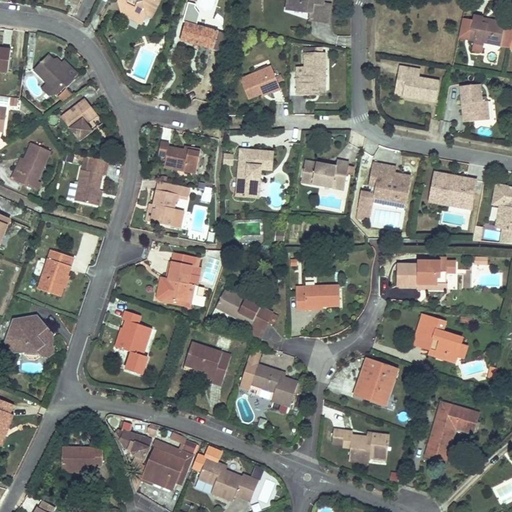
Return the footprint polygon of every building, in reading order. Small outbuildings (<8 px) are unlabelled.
[(127,0),(116,0),(123,15),(124,4),(128,1),(127,0)] [(123,15),(129,20),(132,15),(141,20),(143,15),(150,19),(158,5),(153,0),(127,0),(128,1),(124,4),(123,15)] [(288,0),(287,8),(293,8),(294,1),(298,0),(288,0)] [(324,4),(324,0),(298,0),(294,1),(293,8),(314,11),(313,20),(330,22),(332,5),(324,4)] [(195,5),(189,4),(179,40),(212,51),(218,30),(197,23),(199,14),(194,8),(195,5)] [(482,17),(473,15),(472,20),(470,30),(478,31),(476,41),(474,50),(485,52),(487,43),(510,47),(511,38),(511,32),(503,31),(504,27),(505,23),(486,19),(486,24),(481,23),(482,18),(482,17)] [(476,41),(478,31),(470,30),(472,20),(462,18),(458,37),(476,41)] [(221,53),(227,32),(218,30),(212,51),(221,53)] [(0,68),(6,70),(10,46),(0,45),(0,68)] [(327,53),(303,53),(304,75),(296,75),(296,96),(306,96),(306,88),(327,88),(327,76),(324,76),(324,68),(327,68),(327,53)] [(51,58),(47,54),(32,67),(53,89),(60,83),(68,75),(65,72),(65,63),(60,59),(58,61),(56,64),(51,58)] [(255,73),(272,66),(269,59),(252,66),(255,73)] [(282,91),(272,66),(255,73),(242,78),(251,99),(262,95),(272,90),(274,95),(282,91)] [(421,79),(423,70),(402,66),(401,75),(409,77),(405,97),(417,100),(418,96),(424,97),(423,101),(438,104),(442,83),(421,79)] [(60,83),(64,86),(71,78),(68,75),(60,83)] [(405,97),(409,77),(401,75),(397,96),(405,97)] [(482,98),(481,83),(462,84),(462,99),(467,99),(468,107),(463,107),(463,120),(483,119),(483,109),(488,109),(488,98),(482,98)] [(72,94),(67,88),(58,96),(63,102),(72,94)] [(327,88),(306,88),(306,96),(326,96),(327,88)] [(264,99),(274,95),(272,90),(262,95),(264,99)] [(97,115),(85,98),(61,116),(80,141),(93,131),(86,123),(97,115)] [(161,157),(159,168),(192,176),(197,155),(179,150),(165,146),(166,144),(157,141),(154,155),(161,157)] [(37,180),(49,151),(30,143),(24,158),(18,173),(14,172),(11,179),(37,190),(40,181),(37,180)] [(274,152),(240,149),(236,195),(254,197),(256,178),(258,178),(258,174),(261,174),(261,168),(273,169),(274,152)] [(224,153),(223,164),(232,165),(234,154),(224,153)] [(18,173),(24,158),(20,157),(14,172),(18,173)] [(88,170),(78,168),(75,184),(70,183),(67,201),(100,206),(102,190),(100,190),(102,175),(105,175),(108,160),(90,158),(88,170)] [(349,164),(337,161),(336,166),(322,164),(321,166),(317,165),(317,163),(305,160),(301,181),(332,187),(333,180),(345,183),(349,164)] [(397,168),(375,164),(371,186),(374,187),(372,193),(363,191),(358,217),(369,219),(370,215),(372,216),(375,201),(377,195),(387,197),(386,203),(398,206),(399,204),(408,205),(414,177),(404,175),(403,180),(395,179),(395,174),(397,168)] [(454,178),(437,175),(431,203),(449,207),(449,202),(461,205),(460,209),(472,211),(477,183),(467,181),(466,186),(453,183),(454,178)] [(345,183),(333,180),(332,187),(344,189),(345,183)] [(158,181),(156,188),(177,194),(185,196),(187,188),(158,181)] [(511,186),(496,183),(492,204),(499,205),(496,221),(502,229),(500,240),(511,242),(511,186)] [(174,206),(177,194),(156,188),(152,204),(157,205),(156,210),(153,209),(150,222),(170,227),(171,223),(174,214),(172,213),(174,206)] [(387,197),(377,195),(375,201),(386,203),(387,197)] [(149,203),(144,221),(150,222),(153,209),(156,210),(157,205),(152,204),(149,203)] [(186,209),(174,206),(172,213),(174,214),(171,223),(181,226),(186,209)] [(483,228),(476,226),(474,240),(480,241),(483,228)] [(95,255),(98,234),(82,232),(79,253),(95,255)] [(285,232),(276,232),(275,240),(284,241),(285,232)] [(66,276),(73,258),(52,250),(38,288),(59,297),(63,287),(59,285),(63,275),(66,276)] [(180,262),(182,254),(172,251),(170,260),(180,262)] [(194,286),(199,268),(192,266),(194,257),(182,254),(180,262),(170,260),(166,278),(162,277),(160,283),(156,285),(154,292),(157,297),(188,305),(193,285),(194,286)] [(425,266),(404,264),(402,287),(423,288),(423,283),(430,283),(430,287),(442,289),(442,284),(453,285),(453,276),(454,264),(453,264),(446,263),(425,262),(425,266)] [(463,264),(454,264),(453,276),(462,277),(463,264)] [(63,287),(66,288),(69,277),(66,276),(63,275),(59,285),(63,287)] [(422,292),(452,293),(453,285),(442,284),(442,289),(430,287),(430,283),(423,283),(423,288),(422,292)] [(321,303),(338,302),(338,284),(303,285),(303,291),(294,292),(294,310),(304,310),(304,303),(321,303)] [(272,316),(223,288),(212,307),(246,327),(252,316),(263,322),(268,325),(272,316)] [(131,352),(125,370),(142,375),(148,359),(142,356),(150,328),(138,324),(140,316),(123,310),(121,318),(124,319),(121,328),(124,330),(119,348),(131,352)] [(52,335),(34,314),(12,319),(4,342),(8,344),(8,347),(14,354),(21,355),(23,351),(36,352),(39,355),(41,359),(50,360),(53,355),(53,346),(48,340),(52,335)] [(253,340),(263,322),(252,316),(246,327),(243,333),(253,340)] [(436,355),(457,361),(464,336),(444,330),(446,321),(425,316),(420,331),(425,333),(422,346),(431,349),(431,347),(438,348),(436,355)] [(119,348),(124,330),(121,328),(118,328),(112,346),(119,348)] [(422,346),(425,333),(420,331),(416,344),(422,346)] [(228,356),(190,342),(183,363),(191,366),(211,372),(209,377),(208,379),(219,382),(228,356)] [(247,361),(255,364),(260,350),(252,347),(247,361)] [(387,400),(398,369),(367,359),(355,395),(370,401),(372,395),(387,400)] [(278,373),(255,364),(247,361),(240,381),(239,386),(247,389),(248,387),(255,390),(253,394),(270,400),(288,406),(296,384),(282,379),(283,375),(278,373)] [(211,372),(191,366),(190,370),(209,377),(211,372)] [(490,366),(488,376),(494,378),(496,368),(490,366)] [(387,400),(372,395),(370,401),(386,406),(387,400)] [(443,421),(449,401),(441,398),(434,418),(443,421)] [(10,415),(12,407),(0,401),(0,446),(5,448),(9,436),(5,434),(7,428),(11,430),(15,417),(10,415)] [(434,418),(423,455),(441,463),(454,427),(464,432),(468,420),(477,423),(480,412),(449,401),(443,421),(434,418)] [(473,434),(477,423),(468,420),(464,432),(473,434)] [(124,421),(122,430),(131,432),(133,424),(124,421)] [(160,427),(151,425),(148,435),(158,437),(160,427)] [(342,442),(344,428),(333,427),(331,441),(342,442)] [(369,454),(386,455),(389,432),(373,430),(373,436),(365,435),(352,433),(352,430),(344,428),(342,442),(342,446),(350,447),(349,458),(368,461),(369,459),(369,454)] [(145,453),(151,438),(131,432),(122,430),(117,438),(120,442),(122,443),(123,447),(130,450),(141,452),(145,453)] [(180,448),(157,439),(142,478),(153,482),(156,474),(176,481),(184,458),(190,460),(193,461),(199,445),(186,441),(187,438),(173,433),(171,439),(182,443),(180,448)] [(222,451),(209,446),(205,456),(197,453),(191,468),(203,473),(199,481),(215,487),(213,492),(212,495),(233,503),(235,497),(243,478),(228,472),(222,470),(224,465),(218,462),(222,451)] [(104,448),(63,447),(62,466),(81,467),(95,468),(95,464),(104,463),(104,448)] [(143,458),(145,453),(130,450),(129,452),(143,458)] [(184,458),(176,481),(184,484),(193,461),(190,460),(184,458)] [(250,502),(263,470),(255,466),(251,477),(250,481),(242,499),(250,502)] [(176,481),(156,474),(153,482),(173,489),(176,481)] [(242,499),(250,481),(251,477),(244,475),(243,478),(235,497),(242,499)] [(215,487),(199,481),(197,486),(213,492),(215,487)] [(36,501),(33,507),(42,511),(45,511),(48,508),(36,501)]
